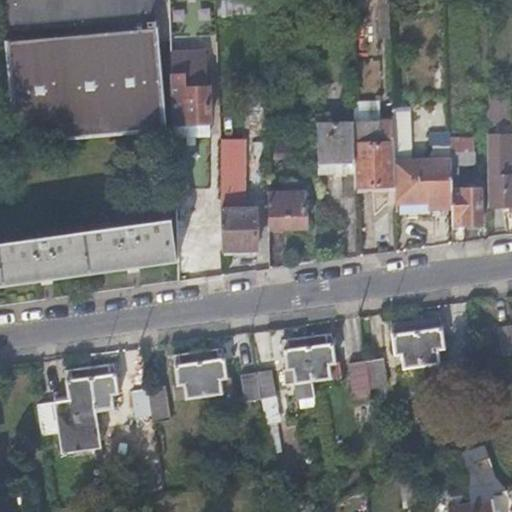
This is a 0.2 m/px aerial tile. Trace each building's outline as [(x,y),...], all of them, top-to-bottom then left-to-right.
[(0,0),(0,2),(13,141),(75,135),(76,134),(166,127),(154,0),(0,0)] [(376,0),(375,38),(388,38),(390,0),(376,0)] [(170,62),(172,122),(208,120),(207,86),(204,86),(203,61),(170,62)] [(260,77),(246,78),(247,105),(261,105),(260,77)] [(486,120),(504,121),(505,93),(487,92),(486,120)] [(354,101),(354,118),(378,118),(378,101),(354,101)] [(355,160),(353,123),(353,119),(315,121),(317,162),(355,160)] [(395,182),(393,140),(368,140),(367,123),(353,123),(355,160),(355,183),(395,182)] [(511,130),(487,129),(488,204),(511,203),(511,170),(511,130)] [(219,194),(221,247),(256,246),(255,206),(244,206),(241,136),(218,137),(219,194)] [(451,187),(449,143),(432,143),(432,157),(409,158),(409,139),(393,140),(395,182),(395,207),(415,206),(415,215),(431,214),(431,206),(451,205),(451,187)] [(282,190),(267,191),(269,227),(305,226),(304,189),(296,189),(296,179),(282,180),(282,190)] [(480,186),(451,187),(451,205),(451,222),(465,222),(467,225),(477,225),(480,222),(481,222),(480,186)] [(0,285),(74,276),(176,261),(171,219),(75,232),(0,242),(0,285)] [(414,318),(420,362),(447,358),(445,345),(443,345),(439,315),(414,318)] [(402,364),(420,362),(414,318),(390,322),(394,351),(400,350),(402,364)] [(511,325),(511,323),(496,326),(500,350),(511,348),(511,325)] [(306,333),(312,377),(340,373),(338,359),(334,359),(331,330),(306,333)] [(287,380),(312,377),(306,333),(281,337),(287,380)] [(197,348),(203,392),(230,388),(228,374),(226,374),(222,345),(197,348)] [(176,396),(203,392),(197,348),(172,352),(177,381),(174,381),(176,396)] [(396,365),(402,364),(400,350),(394,351),(396,365)] [(382,354),(364,356),(367,376),(384,373),(382,354)] [(353,394),(369,392),(367,376),(364,356),(348,358),(353,394)] [(89,363),(95,407),(119,404),(113,360),(89,363)] [(100,444),(95,407),(89,363),(64,366),(68,396),(39,400),(43,432),(58,430),(61,450),(100,444)] [(255,369),(259,395),(273,393),(269,367),(255,369)] [(254,368),(237,370),(241,397),(258,395),(254,368)] [(150,405),(147,385),(146,379),(131,381),(135,407),(150,405)] [(150,405),(152,420),(169,417),(164,382),(147,385),(150,405)] [(407,430),(421,430),(421,402),(408,402),(407,430)] [(485,442),(471,447),(482,479),(496,474),(485,442)] [(43,463),(19,467),(24,507),(49,503),(43,463)] [(413,477),(399,478),(403,504),(417,502),(413,477)] [(469,501),(471,511),(494,511),(493,498),(469,501)] [(447,511),(471,511),(469,501),(447,505),(447,511)]
